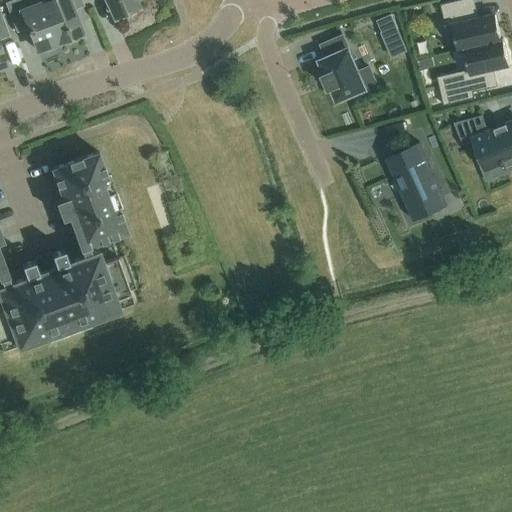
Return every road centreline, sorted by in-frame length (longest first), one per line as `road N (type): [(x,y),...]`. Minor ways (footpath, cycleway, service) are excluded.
road 1 (track): [(0,446),(298,334),(511,279)]
road 2 (residential): [(239,0),(187,60),(0,114)]
road 3 (residential): [(270,9),(267,50),(322,179)]
road 4 (unknown): [(0,123),(41,252)]
